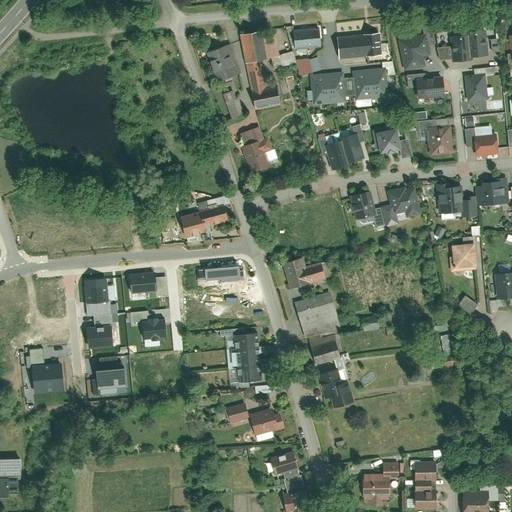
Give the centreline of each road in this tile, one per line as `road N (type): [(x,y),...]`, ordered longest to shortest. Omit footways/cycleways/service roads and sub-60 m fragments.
road 1 (residential): [(511,165),(327,183),(241,208)]
road 2 (residential): [(255,247),(328,511)]
road 3 (residential): [(415,0),(176,24)]
road 4 (residential): [(176,24),(241,208)]
road 5 (residential): [(176,24),(42,37)]
